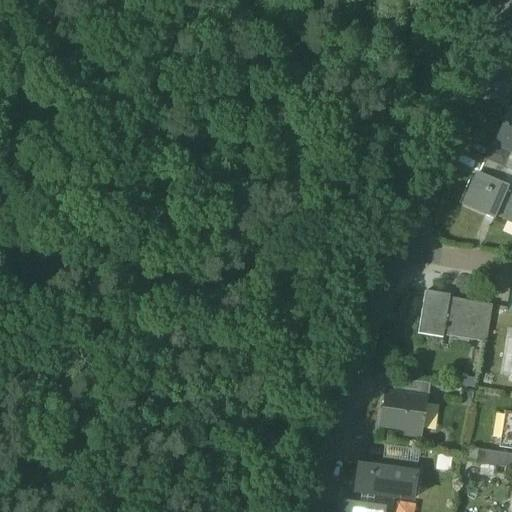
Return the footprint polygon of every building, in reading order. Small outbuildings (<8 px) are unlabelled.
[(511,114),(511,113),(496,146),(511,152),(511,114)] [(511,152),(496,146),(492,144),(485,160),(511,172),(511,152)] [(511,172),(485,160),(477,176),(511,190),(511,172)] [(511,190),(477,176),(463,209),(493,222),(495,218),(511,225),(511,190)] [(477,304),(427,295),(421,331),(443,335),(444,330),(472,335),(474,327),(477,304)] [(492,306),(477,304),(474,327),(488,330),(489,326),(492,307),(492,306)] [(504,308),(492,307),(489,326),(501,328),(504,308)] [(430,385),(395,380),(392,395),(426,400),(428,400),(430,385)] [(392,395),(385,394),(381,426),(421,432),(426,400),(392,395)] [(511,415),(504,415),(500,448),(511,449),(511,415)] [(511,455),(477,451),(475,464),(511,468),(511,455)] [(397,467),(373,463),(372,469),(359,467),(356,488),(362,489),(359,507),(344,505),(343,511),(382,511),(385,498),(412,502),(415,476),(396,473),(397,467)]
